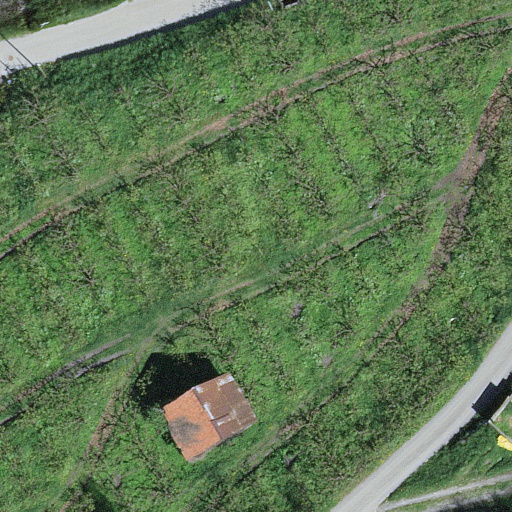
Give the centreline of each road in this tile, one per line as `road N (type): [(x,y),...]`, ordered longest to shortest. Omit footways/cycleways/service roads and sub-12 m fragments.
road 1 (residential): [(511,343),(473,395),(352,511)]
road 2 (residential): [(0,57),(204,0)]
